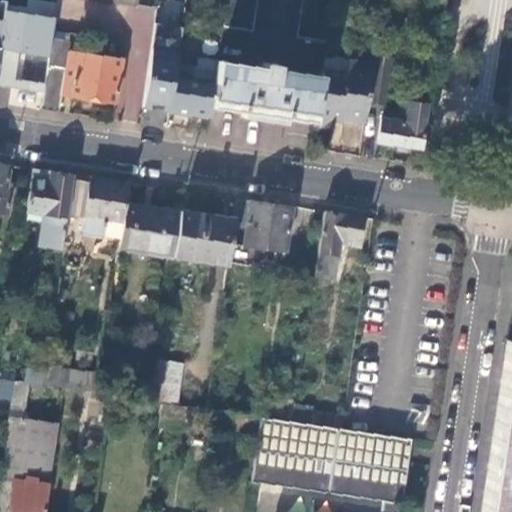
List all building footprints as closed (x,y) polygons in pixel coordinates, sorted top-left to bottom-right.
[(256,0),(226,0),(222,26),(251,31),(256,0)] [(330,0),(301,0),(296,36),(325,41),(330,0)] [(154,22),(141,105),(169,109),(174,74),(176,62),(181,25),(154,22)] [(50,37),(39,108),(57,111),(60,94),(113,102),(121,57),(67,50),(68,40),(50,37)] [(372,64),(373,58),(347,55),(344,69),(321,67),(320,74),(313,120),(313,126),(333,128),(334,117),(364,121),(367,100),(372,64)] [(194,76),(174,74),(169,109),(169,110),(209,116),(210,105),(217,59),(197,56),(196,65),(194,76)] [(217,59),(210,105),(241,109),(240,115),(283,121),(283,116),(313,120),(320,74),(277,67),(277,62),(262,60),(261,66),(217,59)] [(194,76),(196,65),(176,62),(174,74),(194,76)] [(387,66),(372,64),(367,100),(381,103),(387,66)] [(128,90),(121,118),(135,121),(142,93),(128,90)] [(421,148),(428,104),(407,100),(406,104),(400,103),(398,111),(379,107),(377,117),(376,116),(372,140),(421,148)] [(0,162),(0,211),(5,213),(9,191),(4,190),(8,164),(0,162)] [(72,174),(31,167),(25,210),(43,213),(38,245),(61,248),(66,214),(72,174)] [(128,182),(72,174),(66,214),(83,216),(122,221),(125,202),(128,182)] [(291,206),(236,198),(233,217),(227,260),(261,264),(261,261),(280,263),(282,250),(284,251),(291,206)] [(179,210),(125,202),(122,221),(120,236),(118,249),(172,258),(172,255),(179,210)] [(233,217),(179,210),(172,255),(227,263),(227,260),(233,217)] [(361,217),(322,211),(316,254),(312,276),(332,278),(336,243),(358,245),(361,217)] [(122,221),(83,216),(81,231),(120,236),(122,221)] [(511,511),(511,339),(507,339),(480,511),(511,511)] [(180,366),(157,363),(152,400),(162,402),(175,404),(180,366)] [(100,373),(44,365),(43,370),(41,384),(97,392),(100,373)] [(41,384),(43,370),(26,367),(24,381),(37,383),(41,384)] [(37,383),(24,381),(14,380),(10,406),(34,409),(37,383)] [(260,417),(211,409),(209,423),(258,430),(260,417)] [(399,511),(410,437),(260,417),(258,430),(250,481),(382,499),(380,511),(399,511)] [(49,483),(55,434),(8,427),(1,472),(36,477),(35,481),(49,483)] [(44,511),(49,483),(35,481),(14,478),(9,511),(44,511)]
